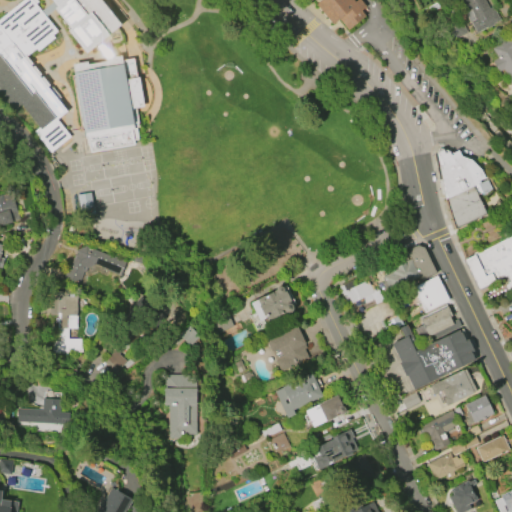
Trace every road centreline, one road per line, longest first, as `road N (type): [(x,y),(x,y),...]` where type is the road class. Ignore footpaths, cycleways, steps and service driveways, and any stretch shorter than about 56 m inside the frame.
road 1 (residential): [(426,221),(317,278),(426,511)]
road 2 (residential): [(276,0),(398,117),(426,221)]
road 3 (residential): [(0,118),(45,174),(55,213),(55,237),(23,294),(29,348)]
road 4 (residential): [(426,221),(511,396)]
road 5 (residential): [(161,442),(154,420),(123,385),(29,348)]
